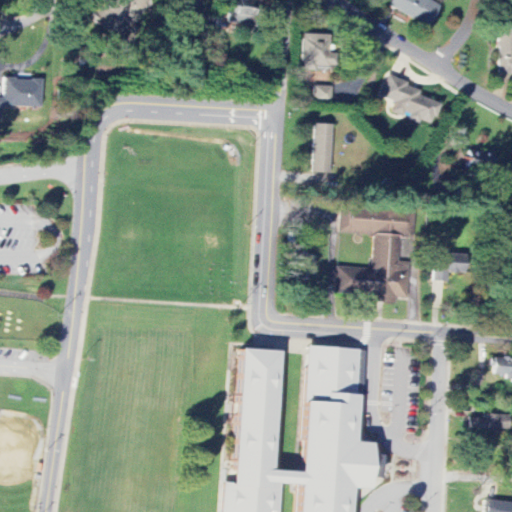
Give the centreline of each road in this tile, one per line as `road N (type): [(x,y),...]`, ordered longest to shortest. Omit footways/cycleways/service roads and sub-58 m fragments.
road 1 (residential): [(46,511),(91,131),(101,110),(278,122)]
road 2 (residential): [(262,322),(284,0)]
road 3 (residential): [(88,165),(0,177),(66,378)]
road 4 (residential): [(511,340),(262,322)]
road 5 (residential): [(511,113),(328,0)]
road 6 (residential): [(433,511),(439,335)]
